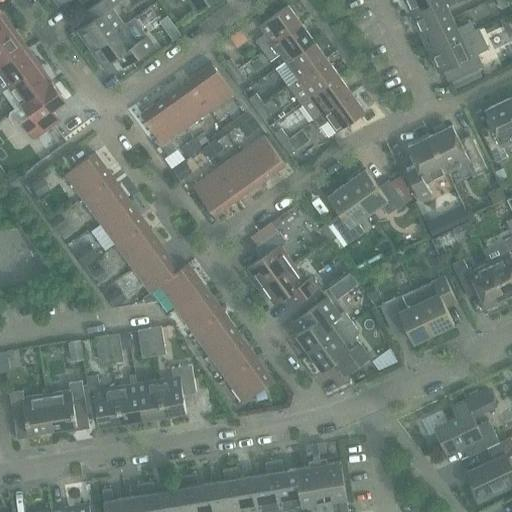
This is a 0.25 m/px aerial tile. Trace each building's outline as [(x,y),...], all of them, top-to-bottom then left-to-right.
[(76,31),(90,50),(123,25),(110,7),(120,0),(99,0),(93,5),(100,15),(76,31)] [(172,0),(175,4),(180,1),(182,4),(187,0),(189,0),(197,11),(211,0),(172,0)] [(403,0),(410,13),(438,0),(403,0)] [(438,0),(410,13),(419,33),(451,18),(447,8),(455,4),(452,0),(438,0)] [(506,0),(495,0),(500,9),(508,5),(506,0)] [(255,41),(262,51),(271,44),(300,23),(287,5),(259,26),(264,34),(255,41)] [(0,12),(0,39),(13,29),(7,21),(6,22),(0,14),(0,13),(1,13),(0,12)] [(511,16),(511,15),(500,21),(508,39),(511,36),(511,16)] [(123,25),(90,50),(103,68),(116,58),(123,68),(154,46),(140,27),(134,18),(123,25)] [(419,33),(428,53),(478,29),(477,27),(473,29),(469,21),(456,27),(451,18),(419,33)] [(279,54),(284,61),(313,41),(300,23),(271,44),(262,51),(270,61),(279,54)] [(0,65),(24,48),(18,39),(20,39),(13,29),(0,39),(0,65)] [(478,29),(428,53),(438,73),(442,71),(448,83),(452,82),(478,69),(483,67),(476,53),(487,48),(478,29)] [(176,30),(169,35),(172,40),(180,35),(176,30)] [(275,69),(288,86),(297,79),(326,58),(313,41),(284,61),(275,69)] [(24,48),(0,65),(0,89),(2,92),(39,65),(32,55),(31,56),(24,48)] [(288,86),(300,103),(310,96),(338,75),(326,58),(297,79),(288,86)] [(223,64),(230,74),(238,69),(230,59),(223,64)] [(212,64),(188,81),(210,110),(232,93),(212,64)] [(9,112),(9,113),(51,82),(51,81),(50,83),(44,75),(45,73),(39,65),(2,92),(14,109),(9,112)] [(238,69),(230,74),(238,84),(245,79),(238,69)] [(478,69),(452,82),(455,89),(481,76),(478,69)] [(300,103),(313,121),(322,114),(351,93),(338,75),(310,96),(300,103)] [(188,81),(164,98),(186,127),(210,110),(188,81)] [(51,82),(9,113),(8,117),(13,124),(18,125),(21,123),(33,139),(53,124),(46,115),(65,101),(51,82)] [(248,99),(255,109),(262,104),(263,103),(256,93),(248,99)] [(322,114),(313,121),(324,136),(328,136),(335,131),(336,132),(352,120),(361,114),(364,111),(351,93),(322,114)] [(186,127),(164,98),(140,115),(161,144),(186,127)] [(511,141),(511,112),(506,100),(484,110),(493,129),(482,135),(496,164),(507,159),(501,146),(511,141)] [(262,104),(255,109),(263,119),(271,114),(263,103),(262,104)] [(252,117),(238,127),(247,138),(261,128),(252,117)] [(452,125),(429,136),(447,172),(469,161),(475,174),(486,169),(472,139),(461,145),(452,125)] [(273,134),(281,144),(288,139),(281,129),(273,134)] [(203,133),(195,139),(200,146),(208,140),(203,133)] [(263,135),(241,151),(262,181),(284,165),(263,135)] [(447,172),(429,136),(407,147),(416,166),(405,171),(419,200),(431,195),(425,183),(447,172)] [(180,147),(188,157),(199,148),(192,139),(180,147)] [(288,139),(281,144),(288,154),(296,149),(288,139)] [(214,140),(202,149),(209,160),(222,151),(216,142),(214,140)] [(241,151),(216,169),(239,198),(262,181),(241,151)] [(64,174),(81,197),(112,179),(94,153),(70,170),(64,174)] [(184,163),(172,172),(179,182),(180,183),(192,174),(184,163)] [(501,168),(493,172),(498,180),(505,177),(501,168)] [(239,198),(216,169),(192,187),(206,206),(213,216),(239,198)] [(365,169),(346,182),(368,214),(380,205),(387,215),(404,203),(411,198),(398,176),(389,182),(388,180),(378,187),(365,169)] [(44,179),(31,186),(37,197),(50,190),(44,179)] [(81,197),(100,223),(130,203),(112,179),(81,197)] [(368,214),(346,182),(327,196),(340,214),(330,221),(346,244),(363,232),(356,222),(368,214)] [(498,188),(487,193),(493,205),(504,200),(498,188)] [(100,223),(116,245),(148,227),(130,203),(100,223)] [(60,215),(50,223),(57,233),(67,225),(60,215)] [(443,215),(425,223),(431,237),(449,228),(443,215)] [(464,223),(450,230),(453,236),(468,230),(464,223)] [(320,229),(330,241),(336,236),(326,224),(320,229)] [(116,245),(133,269),(164,249),(148,227),(116,245)] [(247,268),(260,286),(292,264),(280,247),(285,241),(278,231),(258,245),(265,255),(247,268)] [(501,257),(488,263),(506,299),(511,296),(511,235),(502,240),(504,245),(496,248),(501,257)] [(87,244),(74,253),(83,266),(96,257),(87,244)] [(158,285),(178,269),(164,249),(133,269),(149,292),(158,286),(158,285)] [(437,256),(430,259),(436,272),(443,268),(437,256)] [(506,299),(488,263),(468,273),(461,259),(451,264),(463,289),(467,297),(477,292),(486,309),(506,299)] [(158,285),(175,309),(204,287),(187,263),(178,269),(158,285)] [(292,264),(260,286),(274,305),(292,292),(298,301),(318,287),(310,277),(304,281),(292,264)] [(101,266),(92,272),(98,281),(107,275),(101,266)] [(349,273),(328,289),(336,300),(357,284),(349,273)] [(413,291),(418,302),(433,333),(453,324),(445,307),(456,301),(444,276),(425,285),(413,291)] [(372,286),(365,290),(373,302),(380,297),(372,286)] [(175,309),(193,333),(222,312),(204,287),(175,309)] [(118,288),(107,296),(114,306),(125,298),(118,288)] [(148,293),(140,299),(144,304),(155,302),(148,293)] [(433,333),(418,302),(406,307),(401,295),(379,306),(391,332),(404,325),(412,343),(433,333)] [(295,335),(308,353),(351,322),(345,313),(342,314),(339,316),(326,297),(306,311),(314,321),(295,335)] [(193,333),(209,356),(239,335),(222,312),(193,333)] [(351,322),(308,353),(321,371),(334,362),(344,376),(369,358),(353,335),(355,333),(357,330),(351,322)] [(161,327),(149,329),(153,356),(165,354),(161,327)] [(153,356),(149,329),(137,331),(142,358),(153,356)] [(118,333),(106,335),(111,363),(122,361),(118,333)] [(111,363),(106,335),(94,337),(99,365),(111,363)] [(209,356),(226,379),(255,357),(239,335),(209,356)] [(67,343),(70,361),(82,359),(79,341),(67,343)] [(255,357),(226,379),(242,402),(272,381),(255,357)] [(172,377),(157,380),(164,419),(172,417),(174,415),(173,414),(185,412),(182,393),(195,391),(191,364),(170,367),(172,377)] [(130,384),(114,387),(121,426),(129,425),(131,422),(130,421),(142,419),(136,383),(134,373),(129,375),(129,376),(130,384)] [(121,426),(114,387),(100,389),(97,374),(86,377),(88,391),(92,390),(98,426),(110,424),(110,425),(112,427),(121,426)] [(157,380),(136,383),(142,419),(152,417),(153,419),(155,420),(164,419),(157,380)] [(69,391),(46,394),(52,430),(65,427),(65,429),(68,431),(89,427),(81,381),(68,383),(69,391)] [(266,386),(255,393),(257,400),(269,397),(266,386)] [(446,451),(446,453),(469,442),(474,453),(486,448),(498,442),(488,420),(476,425),(472,417),(496,405),(488,389),(451,407),(456,417),(434,428),(446,451)] [(52,430),(46,394),(23,398),(22,391),(8,393),(16,439),(37,436),(39,433),(39,432),(52,430)] [(486,448),(492,460),(467,472),(480,498),(511,482),(511,467),(507,457),(511,454),(511,442),(510,437),(486,448)] [(281,459),(272,461),(281,510),(302,506),(296,469),(282,471),(281,459)] [(266,474),(253,476),(259,511),(267,511),(281,510),(272,461),(264,462),(266,474)] [(340,461),(319,465),(326,502),(346,499),(340,461)] [(319,465),(296,469),(302,506),(326,502),(319,465)] [(238,467),(230,468),(239,511),(259,511),(253,476),(240,478),(238,467)] [(224,481),(211,483),(217,511),(239,511),(230,468),(222,469),(224,481)] [(196,474),(187,475),(193,511),(217,511),(211,483),(198,485),(196,474)] [(181,488),(168,490),(171,511),(193,511),(187,475),(179,477),(181,488)] [(153,481),(145,483),(149,511),(171,511),(168,490),(155,493),(153,481)] [(138,495),(126,497),(128,511),(149,511),(145,483),(137,484),(138,495)] [(128,511),(126,497),(112,500),(110,489),(101,490),(105,511),(128,511)] [(478,511),(486,511),(500,507),(495,496),(475,504),(478,511)]
